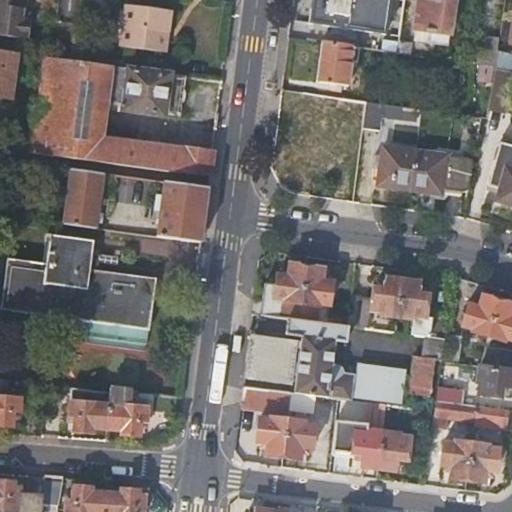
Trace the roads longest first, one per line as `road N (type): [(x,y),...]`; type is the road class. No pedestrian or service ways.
road 1 (residential): [(492,511),(202,474)]
road 2 (residential): [(230,214),(511,265)]
road 3 (secondary): [(202,474),(230,214)]
road 4 (secondary): [(230,214),(258,0)]
road 5 (residential): [(0,457),(202,474)]
